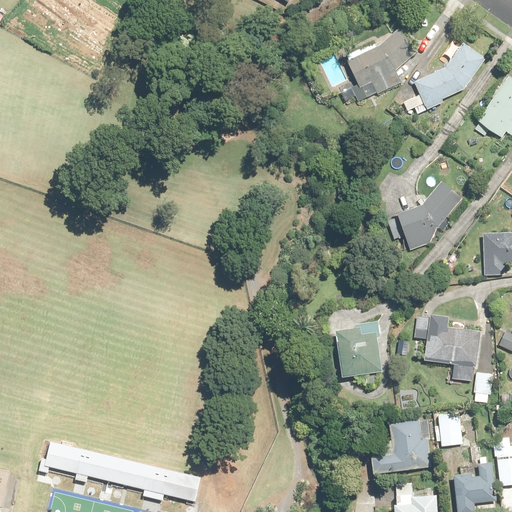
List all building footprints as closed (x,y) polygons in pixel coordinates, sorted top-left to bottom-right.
[(367,48),(347,57),(360,85),(343,93),(347,102),(358,97),(362,105),(405,85),(398,72),(413,65),(401,38),(369,52),(367,48)] [(446,69),(416,83),(421,96),(406,103),(409,111),(417,108),(420,115),(446,103),(445,101),(468,91),(490,61),(466,43),(446,69)] [(511,78),(475,129),(488,138),(492,132),(504,141),(509,134),(511,136),(511,78)] [(424,208),(400,216),(413,252),(434,244),(440,230),(447,233),(450,224),(447,223),(467,199),(446,182),(424,208)] [(511,234),(487,235),(487,273),(507,273),(507,265),(511,264),(511,234)] [(419,315),(416,339),(428,340),(425,363),(478,370),(482,333),(452,329),(453,318),(419,315)] [(359,329),(338,333),(347,381),(388,373),(378,322),(358,325),(359,329)] [(511,330),(508,329),(500,345),(511,350),(511,330)] [(496,376),(479,373),(476,396),(493,398),(496,376)] [(439,443),(444,442),(445,448),(464,446),(460,415),(441,417),(442,427),(437,428),(439,443)] [(396,448),(376,451),(380,477),(435,468),(430,441),(426,442),(422,420),(393,425),(396,448)] [(205,479),(54,441),(48,466),(198,503),(205,479)] [(477,445),(466,446),(468,462),(479,461),(477,445)] [(507,447),(498,448),(503,489),(511,487),(511,453),(508,454),(507,447)] [(479,473),(457,475),(460,511),(478,511),(478,504),(500,502),(496,462),(490,463),(489,457),(482,457),(483,465),(479,466),(479,473)] [(10,480),(2,511),(34,511),(40,487),(10,480)] [(411,483),(398,484),(399,511),(442,511),(442,496),(411,498),(411,483)]
